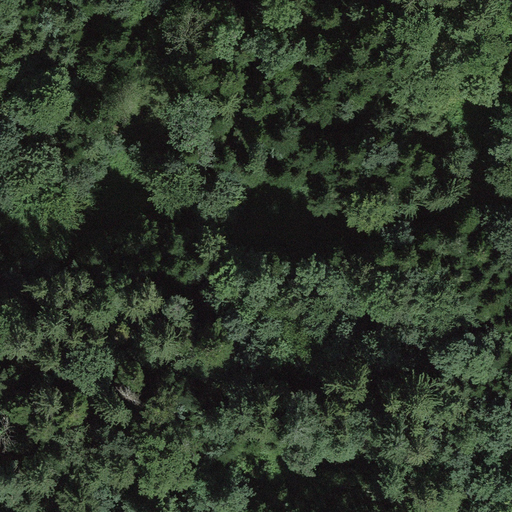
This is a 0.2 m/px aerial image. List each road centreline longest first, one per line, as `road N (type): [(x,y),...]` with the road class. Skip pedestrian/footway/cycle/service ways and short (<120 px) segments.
road 1 (track): [(511,343),(468,317),(407,300),(0,251)]
road 2 (track): [(218,511),(163,476),(16,478),(0,470)]
